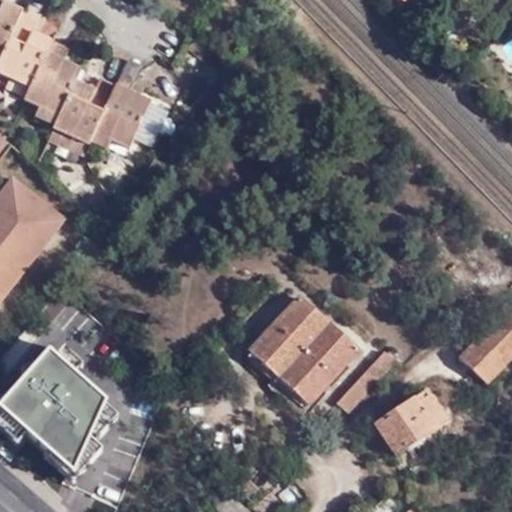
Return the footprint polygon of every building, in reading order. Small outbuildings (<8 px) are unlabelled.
[(403,1),(403,0),(385,0),(389,3),(388,4),(408,22),(416,13),(403,1)] [(0,61),(22,12),(0,1),(0,61)] [(0,75),(30,91),(53,41),(37,33),(42,21),(22,12),(0,61),(0,75)] [(38,120),(55,129),(76,83),(76,82),(82,71),(66,63),(71,50),(53,41),(30,91),(25,102),(41,110),(38,120)] [(117,87),(137,97),(142,87),(121,78),(117,87)] [(49,142),(81,157),(88,142),(113,86),(98,79),(93,91),(76,83),(55,129),(49,142)] [(88,142),(90,144),(117,87),(113,86),(88,142)] [(108,140),(127,149),(149,102),(137,97),(117,87),(90,144),(104,150),(108,140)] [(0,158),(10,145),(0,135),(0,158)] [(13,179),(0,194),(0,208),(2,211),(22,185),(13,179)] [(2,211),(0,208),(0,301),(65,219),(22,185),(2,211)] [(310,408),(361,352),(302,299),(253,355),(310,408)] [(486,382),(511,356),(511,319),(505,313),(461,359),(486,382)] [(57,315),(31,344),(47,358),(73,329),(57,315)] [(396,360),(387,352),(338,405),(349,415),(396,360)] [(94,366),(31,437),(55,457),(117,387),(94,366)] [(452,447),(477,430),(443,381),(376,428),(397,457),(401,454),(440,429),(452,447)] [(413,472),(452,447),(440,429),(401,454),(413,472)] [(218,511),(250,511),(228,492),(214,508),(218,511)]
